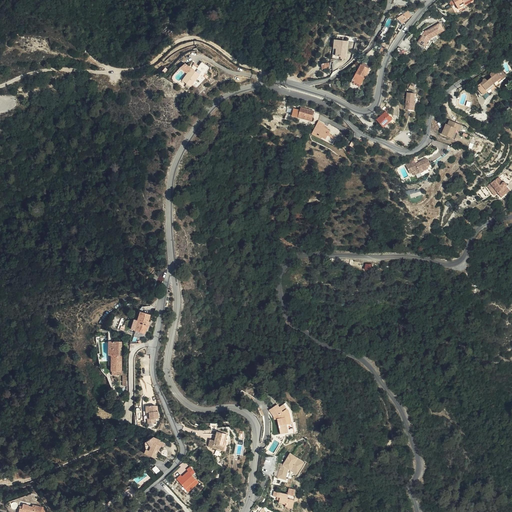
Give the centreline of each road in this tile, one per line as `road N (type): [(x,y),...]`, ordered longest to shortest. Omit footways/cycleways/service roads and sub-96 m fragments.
road 1 (unclassified): [(417,511),(418,459),(399,409),(368,367),(293,323),(279,273),(295,256),(447,264),(466,253),(483,224),(511,214)]
road 2 (unclassified): [(259,84),(328,104),(355,130),(413,150),(453,86),(511,47)]
road 3 (tertiary): [(175,276),(171,384),(192,407),(231,408),(252,419),(242,511)]
road 4 (track): [(0,86),(52,68),(137,68),(191,38),(259,70),(266,82)]
road 5 (residential): [(175,276),(165,288),(152,364),(182,449),(142,511)]
road 6 (tertiary): [(432,0),(394,45),(374,108),(356,111),(281,81),(259,84)]
road 7 (unknown): [(157,334),(132,350),(128,414),(115,435),(70,461),(0,483)]
road 8 (tertiary): [(259,84),(220,102),(179,155),(168,204),(175,276)]
